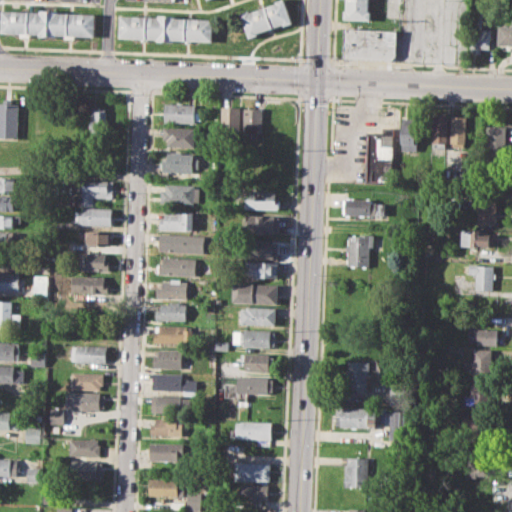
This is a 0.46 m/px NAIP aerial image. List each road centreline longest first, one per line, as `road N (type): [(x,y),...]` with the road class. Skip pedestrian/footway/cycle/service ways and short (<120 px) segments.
road 1 (residential): [(142,75),(123,511)]
road 2 (secondary): [(317,81),(298,511)]
road 3 (secondary): [(0,68),(317,81)]
road 4 (secondary): [(317,81),(511,89)]
